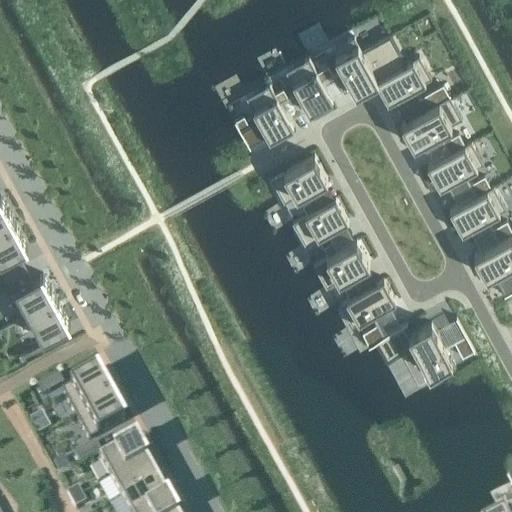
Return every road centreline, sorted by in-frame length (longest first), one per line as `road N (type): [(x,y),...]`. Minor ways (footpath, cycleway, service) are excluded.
road 1 (residential): [(0,127),(210,511)]
road 2 (residential): [(459,275),(369,109),(325,133),(415,298)]
